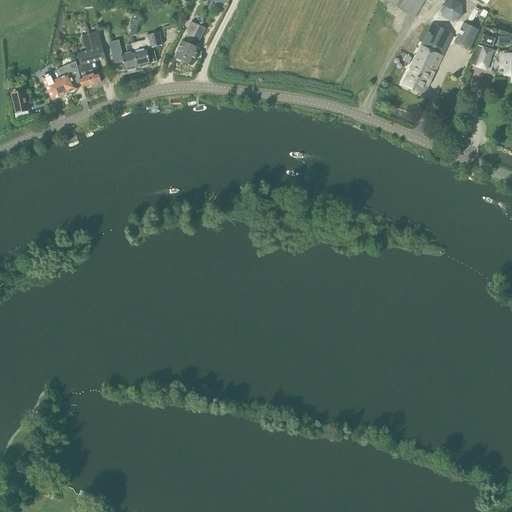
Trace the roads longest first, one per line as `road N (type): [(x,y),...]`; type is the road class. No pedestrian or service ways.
road 1 (tertiary): [(511,176),(351,112),(204,87),(135,99),(0,153)]
road 2 (track): [(364,117),(399,40),(439,0)]
